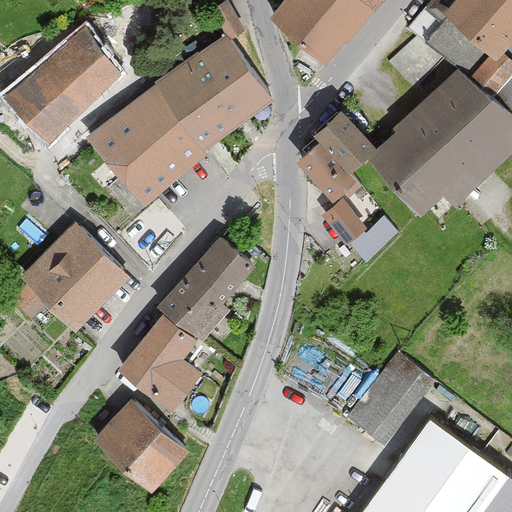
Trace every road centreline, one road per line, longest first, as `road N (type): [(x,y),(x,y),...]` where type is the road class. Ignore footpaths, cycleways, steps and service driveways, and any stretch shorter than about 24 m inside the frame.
road 1 (residential): [(2,511),(101,356),(286,135)]
road 2 (tertiary): [(199,511),(279,297),(289,229),(286,135)]
road 3 (unclassified): [(286,135),(395,0)]
road 4 (tertiary): [(259,0),(286,135)]
